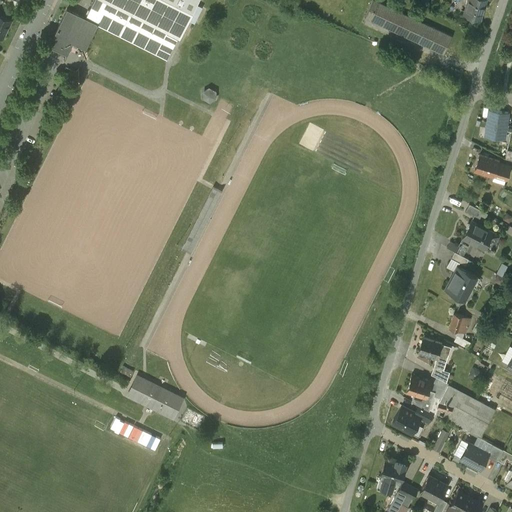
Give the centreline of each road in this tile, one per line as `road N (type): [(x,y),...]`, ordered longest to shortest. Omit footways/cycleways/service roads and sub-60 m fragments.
road 1 (residential): [(475,92),(371,424)]
road 2 (residential): [(511,497),(371,424)]
